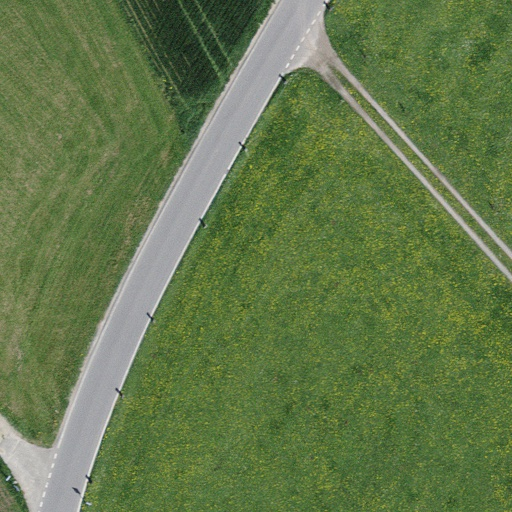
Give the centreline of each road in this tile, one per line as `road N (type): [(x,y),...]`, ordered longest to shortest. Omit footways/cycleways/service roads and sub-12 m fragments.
road 1 (unclassified): [(57,511),(132,307),(301,0)]
road 2 (track): [(511,269),(288,17)]
